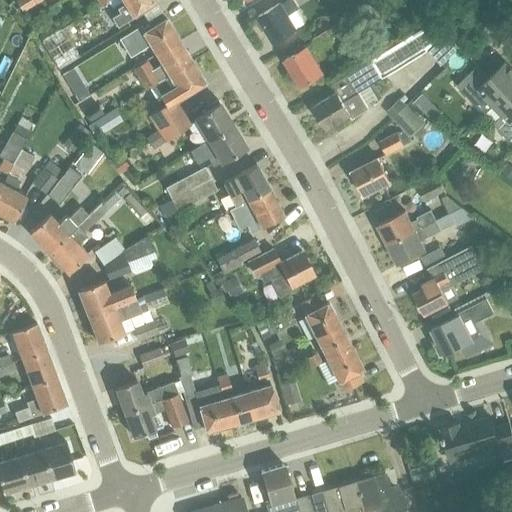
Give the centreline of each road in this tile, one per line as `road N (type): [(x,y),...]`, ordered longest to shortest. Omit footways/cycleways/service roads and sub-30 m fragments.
road 1 (residential): [(427,405),(313,182),(203,0)]
road 2 (residential): [(123,489),(427,405)]
road 3 (residential): [(123,489),(39,286),(0,250)]
